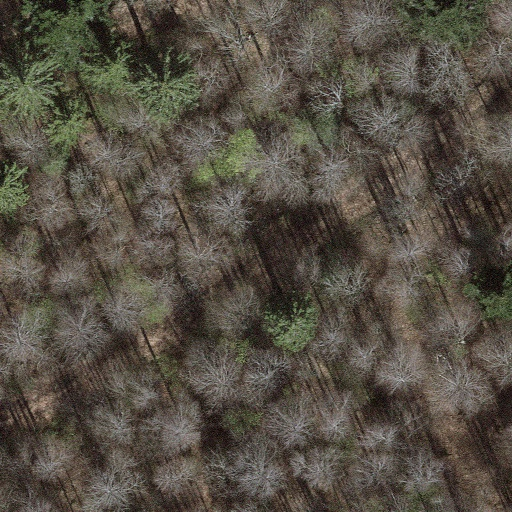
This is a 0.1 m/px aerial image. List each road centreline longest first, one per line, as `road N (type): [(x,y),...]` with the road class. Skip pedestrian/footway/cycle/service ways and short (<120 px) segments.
road 1 (track): [(0,419),(223,292),(511,101)]
road 2 (track): [(164,0),(0,42)]
